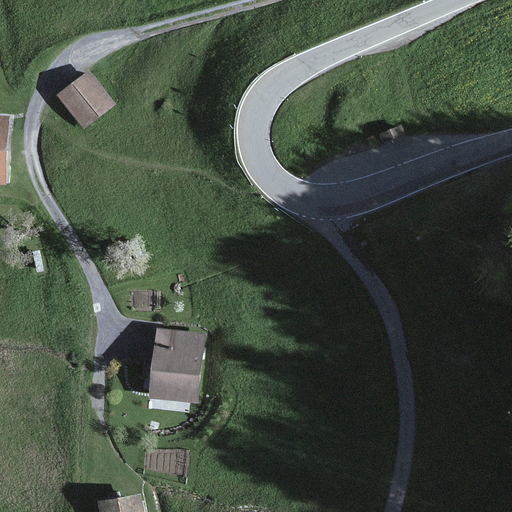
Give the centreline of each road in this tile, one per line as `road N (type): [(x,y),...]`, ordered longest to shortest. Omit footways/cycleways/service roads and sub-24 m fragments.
road 1 (tertiary): [(457,0),(308,65),(263,102),(255,132),(264,169),(284,190),(327,202)]
road 2 (unclassified): [(327,202),(329,226),(379,292),(397,341),(407,419),(392,511)]
road 3 (tertiary): [(327,202),(355,200),(511,140)]
